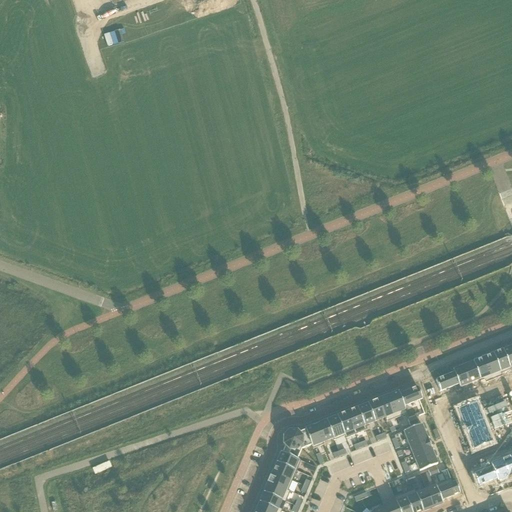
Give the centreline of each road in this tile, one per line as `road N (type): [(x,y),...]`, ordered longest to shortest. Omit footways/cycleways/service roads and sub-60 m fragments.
road 1 (unclassified): [(119,311),(511,153)]
road 2 (residential): [(511,335),(325,409),(280,418),(266,438),(245,511)]
road 3 (unclassified): [(294,164),(250,0)]
road 4 (residential): [(0,266),(119,311)]
